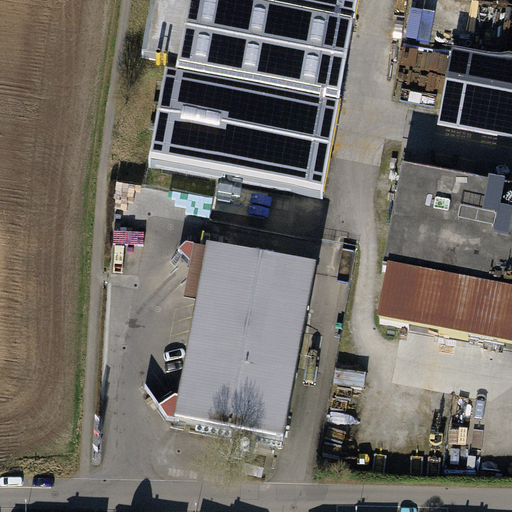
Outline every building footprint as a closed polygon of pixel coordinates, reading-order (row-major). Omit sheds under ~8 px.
[(185,78),(348,105),(362,19),(244,0),(198,0),(197,7),(160,1),(150,59),(187,65),(185,78)] [(244,0),(362,19),(364,0),(244,0)] [(511,67),(456,57),(443,127),(511,139),(511,67)] [(155,168),(333,197),(348,105),(185,78),(170,76),(155,168)] [(511,196),(407,177),(379,330),(511,353),(511,196)] [(171,424),(292,443),(324,272),(211,252),(185,401),(178,399),(163,412),(171,424)]
